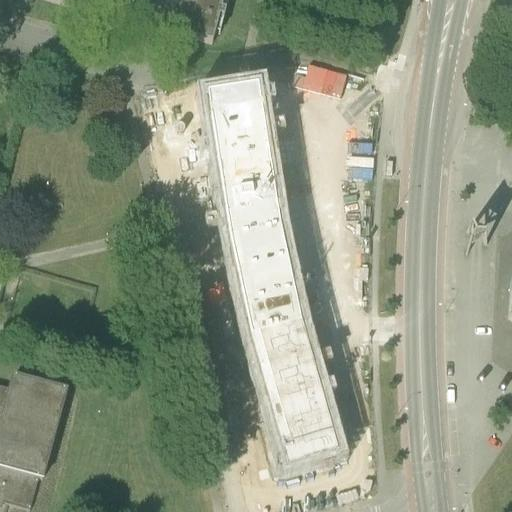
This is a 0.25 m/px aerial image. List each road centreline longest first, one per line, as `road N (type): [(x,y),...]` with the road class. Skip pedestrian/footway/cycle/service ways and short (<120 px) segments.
road 1 (tertiary): [(432,511),(418,332),(422,197),(450,0)]
road 2 (residential): [(239,511),(150,102),(138,70),(119,58)]
road 3 (residential): [(119,58),(0,25)]
